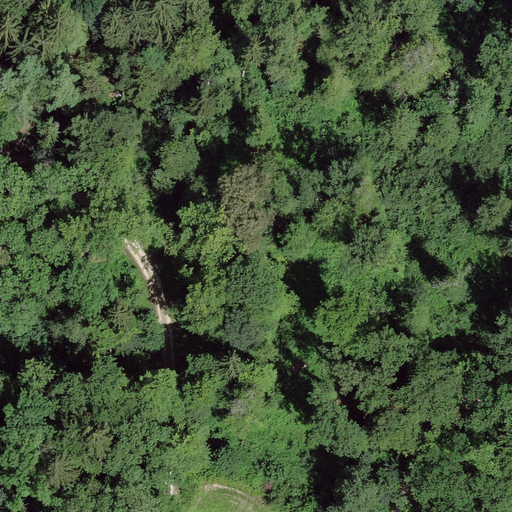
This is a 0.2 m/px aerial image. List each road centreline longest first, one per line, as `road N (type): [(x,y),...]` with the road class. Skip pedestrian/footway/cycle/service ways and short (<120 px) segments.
road 1 (track): [(0,152),(109,206),(149,257),(162,292),(172,392),(167,511)]
road 2 (track): [(511,366),(450,414),(409,479),(403,511)]
